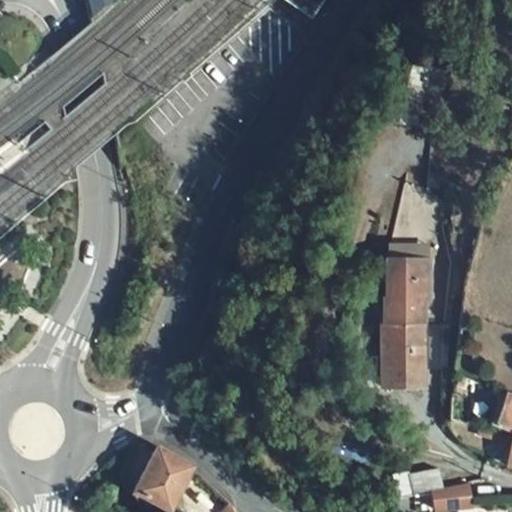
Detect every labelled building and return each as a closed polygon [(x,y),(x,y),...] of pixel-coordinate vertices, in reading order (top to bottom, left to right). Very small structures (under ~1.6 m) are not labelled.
[(89,0),(94,9),(111,0),(89,0)] [(289,0),(316,18),(327,0),(289,0)] [(399,235),(435,236),(435,186),(399,186),(399,235)] [(429,261),(387,260),(386,299),(384,299),(383,323),(381,323),(380,387),(423,387),(424,346),(430,346),(430,338),(423,338),(423,301),(428,301),(429,261)] [(443,356),(457,358),(461,325),(447,324),(443,356)] [(461,388),(462,379),(455,377),(453,387),(461,388)] [(511,397),(506,395),(496,419),(502,421),(500,426),(511,430),(511,397)] [(190,465),(155,447),(131,492),(169,511),(192,467),(190,465)] [(441,489),(437,470),(408,475),(411,495),(441,489)] [(177,505),(183,511),(205,511),(185,491),(177,505)]
